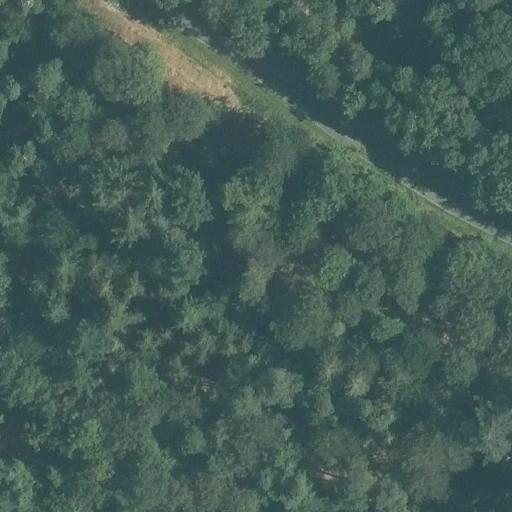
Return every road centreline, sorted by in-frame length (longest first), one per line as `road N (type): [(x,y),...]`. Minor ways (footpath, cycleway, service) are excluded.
road 1 (primary): [(511,220),(159,0)]
road 2 (track): [(246,511),(160,464),(0,315)]
road 3 (unclassified): [(511,117),(321,0)]
